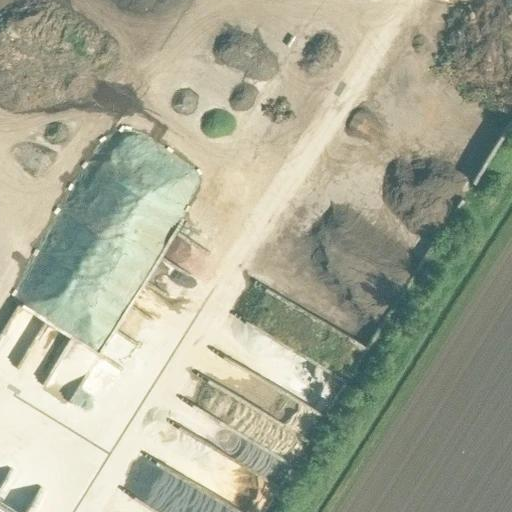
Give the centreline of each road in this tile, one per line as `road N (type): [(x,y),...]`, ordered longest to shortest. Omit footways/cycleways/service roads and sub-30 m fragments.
road 1 (unknown): [(0,302),(62,192),(174,32)]
road 2 (unknown): [(174,32),(293,167)]
